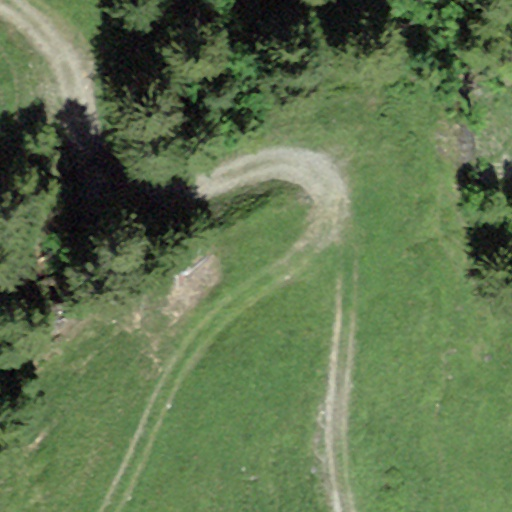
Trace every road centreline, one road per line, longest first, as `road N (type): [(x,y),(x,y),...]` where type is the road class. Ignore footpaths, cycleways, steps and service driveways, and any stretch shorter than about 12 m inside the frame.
road 1 (track): [(346,511),(335,411),(342,251),(320,182),(312,171),(269,163),(145,205),(114,195),(48,50),(0,9)]
road 2 (track): [(328,214),(188,343),(104,511)]
